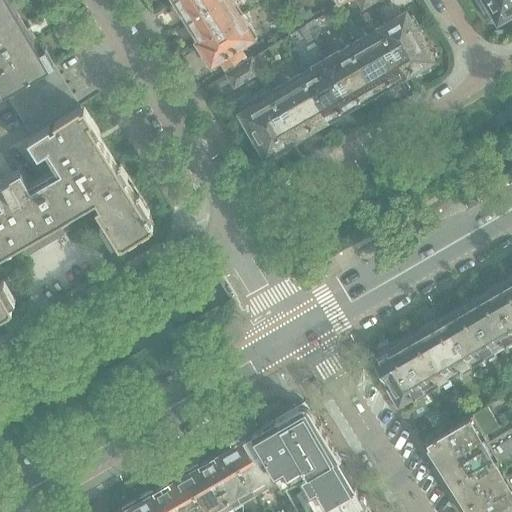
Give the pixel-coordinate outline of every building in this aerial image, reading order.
[(187,19),(217,0),(175,0),(179,5),(178,9),(183,17),(186,17),(187,19)] [(201,40),(244,13),(243,11),(241,12),(235,3),(236,1),(235,0),(217,0),(187,19),(192,26),(191,30),(196,38),(200,38),(201,40)] [(511,11),(511,0),(476,0),(484,13),(488,11),(492,18),(496,18),(496,19),(497,19),(498,20),(500,19),(504,20),(511,16),(511,12),(511,11)] [(0,51),(31,33),(11,1),(0,7),(0,51)] [(315,16),(311,9),(306,12),(304,8),(297,13),(301,18),(307,20),(315,16)] [(431,57),(421,41),(422,40),(418,34),(423,32),(413,15),(409,18),(405,12),(404,12),(405,14),(382,27),(408,71),(408,72),(416,68),(418,71),(432,63),(430,59),(433,58),(432,56),(431,57)] [(261,47),(255,40),(257,38),(248,24),(250,22),(244,13),(201,40),(204,46),(202,47),(203,49),(202,53),(207,61),(210,61),(212,63),(219,59),(225,69),(246,56),(241,49),(244,47),(249,54),(261,47)] [(322,31),(315,20),(307,26),(312,36),(322,31)] [(312,36),(307,26),(301,29),(307,39),(312,36)] [(408,71),(382,27),(350,46),(377,94),(378,94),(393,85),(391,81),(408,71)] [(6,95),(30,80),(53,65),(52,63),(51,64),(31,33),(0,51),(0,98),(6,95)] [(377,94),(350,46),(340,52),(337,48),(324,56),(351,104),(361,98),(363,102),(377,94)] [(266,68),(258,55),(250,60),(258,72),(266,68)] [(351,104),(324,56),(310,64),(312,68),(303,73),(331,121),(345,113),(342,109),(351,104)] [(258,72),(250,60),(228,73),(235,86),(258,72)] [(37,91),(61,75),(54,64),(53,65),(30,80),(37,91)] [(331,121),(303,73),(272,91),(297,136),(313,126),(315,130),(331,121)] [(43,100),(67,85),(61,75),(37,91),(43,100)] [(37,91),(30,80),(6,95),(13,105),(37,91)] [(49,110),(74,95),(67,85),(43,100),(49,110)] [(297,136),(272,91),(271,92),(268,88),(255,95),(240,104),(240,103),(238,104),(243,111),(242,112),(252,129),(251,130),(254,135),(250,137),(260,154),(264,151),(265,153),(264,154),(265,156),(268,154),(270,157),(284,149),(282,145),(296,137),(296,136),(297,136)] [(19,115),(43,100),(37,91),(13,105),(19,115)] [(49,110),(43,100),(19,115),(26,125),(49,110)] [(0,252),(9,248),(97,197),(101,203),(97,205),(105,220),(115,234),(121,244),(122,243),(123,244),(152,224),(152,223),(153,222),(151,218),(152,217),(147,211),(149,210),(136,188),(121,164),(118,166),(80,105),(32,135),(28,138),(38,154),(46,149),(59,170),(31,185),(21,168),(0,179),(0,197),(3,202),(0,203),(0,314),(11,308),(11,307),(13,306),(0,284),(0,252)] [(511,282),(507,285),(505,283),(504,283),(502,280),(489,288),(491,291),(489,292),(491,294),(511,331),(511,282)] [(511,342),(511,331),(491,294),(484,298),(482,296),(481,297),(479,294),(466,301),(468,304),(467,305),(468,308),(494,352),(511,342)] [(494,352),(468,308),(461,312),(459,309),(458,310),(456,307),(443,315),(445,318),(444,318),(445,321),(471,366),(494,352)] [(471,366),(445,321),(438,325),(437,323),(435,323),(434,320),(420,328),(422,331),(421,332),(422,334),(449,379),(471,366)] [(449,379),(422,334),(415,338),(414,336),(413,337),(411,333),(398,341),(399,344),(398,345),(400,348),(425,392),(443,382),(451,396),(457,393),(449,379)] [(425,392),(400,348),(393,352),(391,349),(390,350),(388,347),(375,355),(376,358),(375,358),(375,359),(374,359),(386,380),(387,379),(399,401),(400,400),(405,409),(421,400),(426,405),(431,413),(437,410),(425,392)] [(351,473),(309,407),(305,400),(276,417),(277,419),(274,420),(273,418),(264,424),(264,425),(252,432),(255,437),(280,482),(281,483),(297,474),(317,508),(354,486),(355,486),(350,476),(351,474),(350,473),(351,473)] [(448,428),(425,441),(439,464),(482,437),(499,427),(487,405),(470,415),(469,415),(448,428)] [(482,437),(439,464),(451,482),(511,447),(511,427),(486,443),(482,437)] [(280,482),(255,437),(252,432),(241,438),(238,438),(233,442),(231,444),(228,446),(255,493),(269,484),(271,487),(280,482)] [(255,493),(228,446),(227,447),(224,447),(218,450),(216,453),(205,459),(234,509),(243,504),(241,501),(255,493)] [(511,447),(451,482),(464,503),(506,478),(501,470),(511,463),(511,447)] [(229,511),(234,509),(205,459),(196,464),(193,465),(187,468),(185,471),(183,472),(205,511),(221,511),(224,511),(225,511),(229,511)] [(205,511),(183,472),(181,473),(178,473),(172,477),(171,479),(160,485),(175,511),(205,511)] [(511,474),(506,478),(464,503),(469,511),(497,511),(502,510),(511,503),(511,474)] [(175,511),(160,485),(151,491),(148,491),(142,495),(140,497),(137,499),(144,511),(175,511)] [(311,511),(356,511),(367,506),(366,504),(367,500),(364,494),(359,493),(359,494),(354,486),(317,508),(318,509),(312,511),(311,511)] [(291,499),(284,488),(276,492),(283,503),(291,499)] [(144,511),(137,499),(136,499),(133,500),(127,503),(125,506),(115,511),(114,511),(144,511)]
